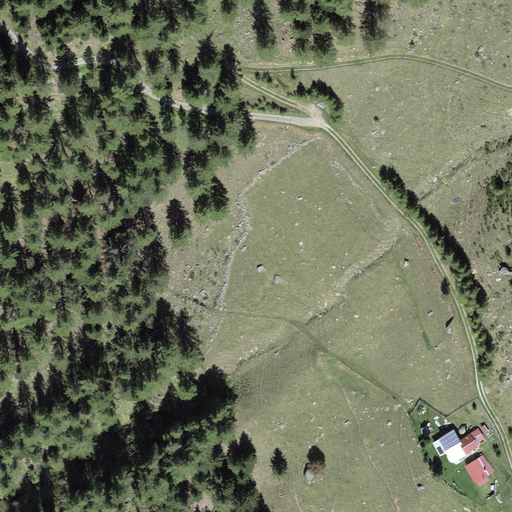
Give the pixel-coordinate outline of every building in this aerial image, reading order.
[(487,436),(491,434),(485,425),(481,428),(487,436)] [(477,444),(485,439),(479,429),(470,435),(477,444)] [(440,440),(453,463),(466,455),(459,442),(453,432),(440,440)] [(466,455),(479,447),(477,444),(470,435),(459,442),(466,455)] [(466,467),(476,484),(478,483),(480,486),(490,480),(488,477),(496,470),(483,455),(477,460),(466,467)]
